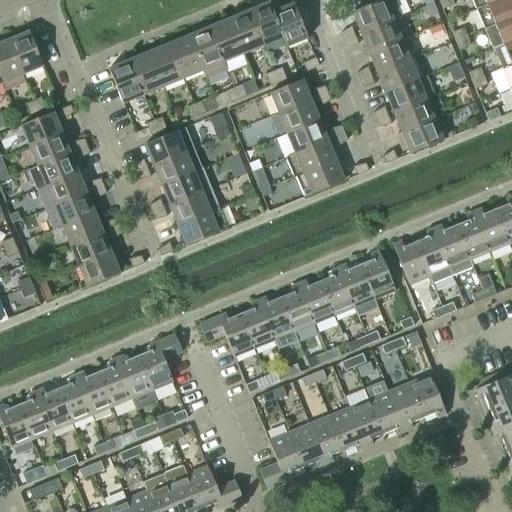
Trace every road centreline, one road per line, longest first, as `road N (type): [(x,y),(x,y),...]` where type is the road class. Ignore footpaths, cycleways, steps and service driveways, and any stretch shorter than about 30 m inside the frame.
road 1 (residential): [(148,251),(40,0)]
road 2 (residential): [(252,500),(458,416)]
road 3 (residential): [(252,500),(178,324)]
road 4 (residential): [(376,158),(313,0)]
road 5 (residential): [(458,416),(438,369),(511,339)]
